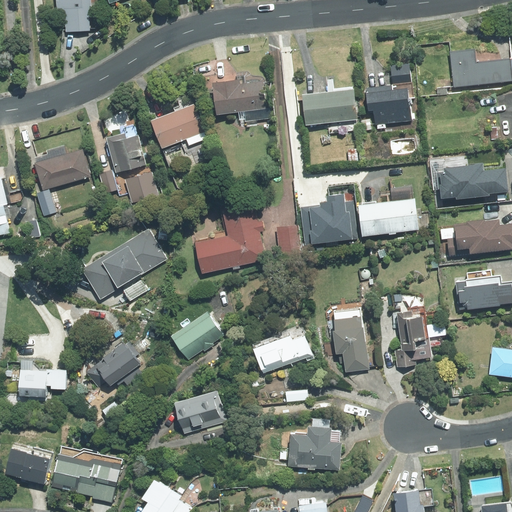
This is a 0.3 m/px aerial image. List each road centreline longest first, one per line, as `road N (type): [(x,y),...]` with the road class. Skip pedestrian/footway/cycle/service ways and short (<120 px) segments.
road 1 (tertiary): [(0,110),(45,104),(169,36),(212,24),(438,0)]
road 2 (unknown): [(288,16),(296,164),(301,171),(370,174)]
